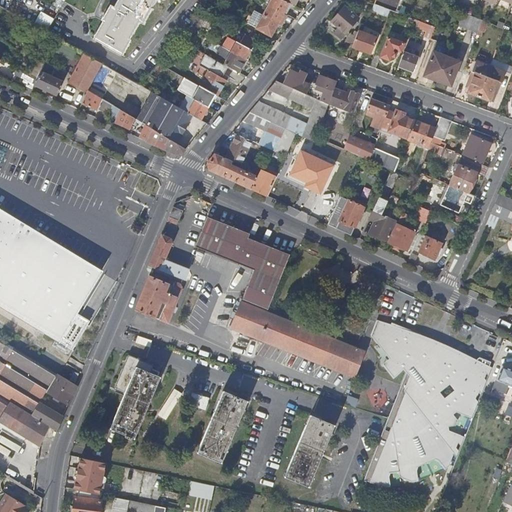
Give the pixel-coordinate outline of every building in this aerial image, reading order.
[(118,0),(116,5),(113,8),(110,6),(101,22),(103,23),(99,30),(93,40),(122,56),(127,46),(130,41),(129,40),(139,23),(142,25),(145,21),(151,9),(150,9),(150,7),(154,0),(162,0),(163,0),(118,0)] [(270,0),(268,5),(283,13),(289,3),(282,0),(270,0)] [(390,3),(388,10),(390,11),(402,15),(404,8),(390,3)] [(283,13),(268,5),(262,16),(277,24),(283,13)] [(472,14),(474,7),(464,5),(462,11),(472,14)] [(331,22),(345,34),(358,18),(344,6),(331,22)] [(388,10),(377,6),(374,13),(382,16),(378,26),(383,28),(390,11),(388,10)] [(482,21),(463,13),(458,26),(477,33),(482,21)] [(277,24),(262,16),(255,29),(270,37),(277,24)] [(413,25),(415,20),(406,17),(404,23),(413,26),(413,25)] [(426,31),(428,25),(415,20),(413,25),(426,31)] [(431,39),(435,27),(428,25),(426,31),(424,36),(431,39)] [(377,38),(358,31),(356,36),(352,47),(371,54),(377,38)] [(256,40),(241,32),(235,42),(230,52),(245,60),(250,50),(256,40)] [(344,44),(352,47),(356,36),(348,33),(344,44)] [(380,57),(389,61),(391,56),(395,58),(398,51),(401,52),(404,44),(405,44),(408,38),(403,36),(400,43),(388,38),(380,57)] [(216,44),(208,40),(204,47),(216,54),(217,53),(222,56),(223,55),(227,57),(223,65),(227,67),(237,73),(245,60),(230,52),(219,46),(216,44)] [(404,51),(398,67),(413,73),(419,57),(404,51)] [(437,81),(446,56),(433,51),(427,66),(430,67),(426,77),(437,81)] [(209,57),(205,54),(199,65),(208,70),(199,86),(215,94),(217,96),(226,80),(221,77),(227,67),(223,65),(216,61),(209,57)] [(460,62),(446,56),(437,81),(448,85),(452,75),(454,76),(460,62)] [(88,91),(101,65),(89,60),(75,86),(87,93),(88,91)] [(489,68),(475,62),(466,87),(469,88),(467,93),(478,97),(489,68)] [(505,72),(490,66),(489,68),(478,97),(490,101),(497,81),(502,82),(505,72)] [(283,85),(292,89),(297,91),(301,81),(303,76),(289,70),(283,85)] [(52,77),(41,72),(36,82),(33,86),(56,96),(62,82),(61,81),(64,75),(55,71),(52,77)] [(100,71),(96,78),(110,84),(113,77),(100,71)] [(333,91),(334,88),(336,82),(319,76),(316,85),(333,91)] [(268,90),(287,98),(292,89),(283,85),(275,81),(268,90)] [(297,91),(304,94),(308,85),(301,81),(297,91)] [(199,86),(192,82),(185,94),(195,100),(208,107),(215,94),(199,86)] [(333,91),(328,104),(352,113),(359,94),(351,91),(350,94),(334,88),(333,91)] [(287,98),(312,110),(316,100),(304,94),(297,91),(292,89),(287,98)] [(88,91),(87,93),(81,104),(96,111),(102,100),(101,99),(88,91)] [(188,113),(152,93),(148,99),(190,120),(192,116),(188,113)] [(388,111),(393,100),(389,98),(386,105),(370,99),(367,109),(376,113),(371,124),(382,128),(383,124),(388,111)] [(190,120),(148,99),(137,120),(145,125),(151,128),(176,144),(190,122),(189,121),(190,120)] [(102,100),(96,111),(108,117),(113,106),(102,100)] [(208,107),(195,100),(188,113),(192,116),(201,120),(208,107)] [(313,142),(316,136),(328,105),(316,100),(312,110),(302,137),(313,142)] [(268,121),(284,129),(289,118),(257,103),(249,113),(268,121)] [(399,136),(407,140),(414,121),(407,118),(408,115),(403,113),(404,111),(398,109),(397,111),(396,110),(394,113),(388,111),(383,124),(389,127),(387,132),(396,135),(399,136)] [(129,130),(134,118),(120,110),(114,123),(129,130)] [(249,113),(242,121),(263,131),(268,121),(249,113)] [(435,130),(432,136),(445,141),(451,122),(440,117),(435,129),(435,130)] [(414,121),(407,140),(428,148),(430,142),(432,136),(435,130),(435,129),(414,121)] [(151,128),(145,125),(139,139),(145,141),(151,128)] [(186,149),(176,144),(151,128),(145,141),(175,155),(182,153),(186,149)] [(285,156),(295,134),(284,129),(273,151),(285,156)] [(226,158),(231,161),(240,164),(241,164),(251,141),(237,134),(226,158)] [(490,144),(471,135),(463,154),(482,163),(490,144)] [(343,149),(358,156),(369,161),(374,148),(348,136),(343,149)] [(374,148),(369,161),(390,171),(394,173),(400,159),(374,148)] [(290,174),(310,184),(308,188),(319,193),(332,166),(300,152),(290,174)] [(232,180),(251,189),(256,177),(238,168),(229,164),(231,161),(226,158),(215,153),(207,163),(209,170),(232,180)] [(485,174),(488,167),(475,162),(472,168),(485,174)] [(457,165),(448,185),(467,194),(476,173),(457,165)] [(157,200),(165,180),(130,166),(122,186),(157,200)] [(251,189),(266,196),(275,177),(259,170),(258,172),(256,177),(251,189)] [(394,173),(390,171),(384,185),(392,188),(398,174),(394,173)] [(470,205),(474,196),(467,194),(448,185),(439,205),(458,213),(464,202),(467,203),(467,204),(470,205)] [(511,199),(499,194),(490,214),(511,223),(511,236),(510,241),(511,244),(511,199)] [(363,207),(340,197),(327,225),(350,235),(363,207)] [(378,198),(368,219),(375,222),(369,234),(385,241),(389,234),(391,235),(395,226),(393,224),(395,221),(380,215),(387,202),(378,198)] [(429,212),(436,215),(439,209),(432,206),(429,212)] [(182,211),(173,207),(169,217),(178,220),(182,211)] [(415,219),(424,223),(429,212),(420,207),(415,219)] [(0,209),(0,306),(73,351),(116,281),(102,273),(103,271),(0,209)] [(463,226),(465,221),(455,216),(453,222),(463,226)] [(354,378),(364,351),(267,313),(290,255),(247,238),(249,234),(207,217),(195,247),(253,270),(230,329),(354,378)] [(391,235),(388,242),(406,251),(414,232),(396,224),(395,226),(391,235)] [(188,270),(184,268),(165,260),(172,243),(171,238),(162,234),(148,266),(184,281),(188,270)] [(435,260),(442,244),(426,236),(419,252),(435,260)] [(168,323),(182,290),(180,285),(174,283),(174,281),(170,280),(168,285),(150,277),(149,278),(136,310),(168,323)] [(388,419),(461,442),(463,436),(451,431),(451,426),(455,415),(458,412),(470,417),(477,397),(478,398),(492,362),(480,357),(467,372),(467,373),(465,370),(464,368),(463,366),(462,364),(459,362),(458,360),(457,359),(454,356),(452,358),(451,359),(449,361),(447,363),(446,365),(440,360),(442,357),(444,355),(446,352),(448,351),(447,350),(446,349),(444,347),(442,346),(440,345),(438,344),(436,343),(434,341),(430,340),(427,338),(426,342),(425,344),(425,345),(420,343),(421,340),(421,338),(422,336),(422,335),(393,323),(392,325),(381,321),(374,339),(389,358),(391,360),(392,363),(392,365),(391,367),(391,369),(390,371),(388,372),(387,373),(392,380),(394,379),(396,377),(398,376),(399,375),(401,373),(406,375),(388,419)] [(66,404),(77,386),(53,371),(35,360),(0,339),(0,423),(38,446),(49,427),(55,431),(63,417),(39,403),(45,392),(66,404)] [(114,389),(125,394),(110,429),(126,435),(125,437),(131,440),(131,438),(134,439),(160,378),(157,377),(159,373),(151,369),(153,366),(128,356),(114,389)] [(511,386),(511,369),(502,366),(496,380),(511,386)] [(158,414),(166,419),(182,393),(175,388),(158,414)] [(198,453),(222,463),(248,401),(224,391),(198,453)] [(356,407),(359,399),(349,395),(346,403),(356,407)] [(285,476),(309,487),(335,425),(311,415),(285,476)] [(451,465),(461,442),(388,419),(364,480),(384,487),(389,486),(388,476),(392,465),(398,464),(400,475),(412,480),(413,480),(417,479),(416,467),(421,454),(427,452),(440,456),(445,468),(451,465)] [(107,464),(81,458),(76,481),(74,489),(76,490),(91,493),(100,495),(102,486),(103,482),(104,476),(107,464)] [(186,496),(213,498),(214,483),(187,481),(186,496)] [(90,499),(91,493),(76,490),(75,497),(74,497),(72,511),(99,511),(101,501),(90,499)] [(28,511),(31,508),(5,493),(0,501),(0,511),(28,511)] [(126,511),(127,511),(129,500),(114,497),(111,511),(126,511)] [(133,511),(153,511),(155,505),(129,500),(127,511),(133,511)]
